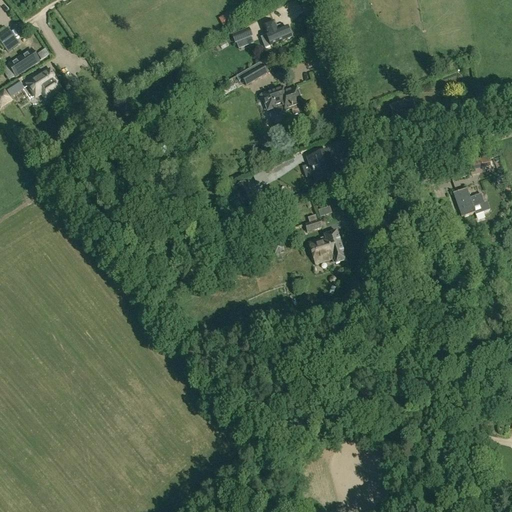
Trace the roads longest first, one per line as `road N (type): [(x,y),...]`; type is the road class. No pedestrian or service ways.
road 1 (tertiary): [(485,511),(368,175)]
road 2 (tertiary): [(368,175),(307,0)]
road 3 (unclassified): [(511,130),(368,175)]
